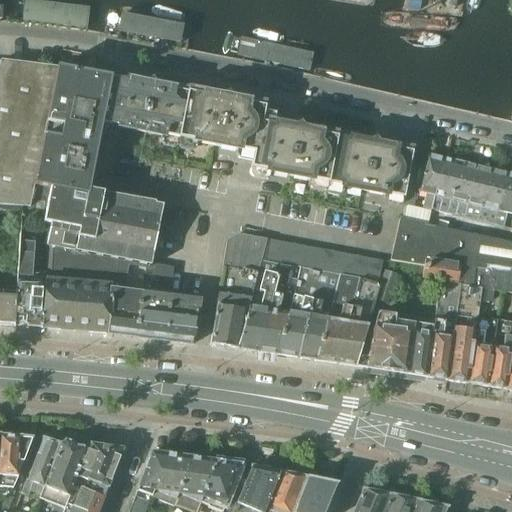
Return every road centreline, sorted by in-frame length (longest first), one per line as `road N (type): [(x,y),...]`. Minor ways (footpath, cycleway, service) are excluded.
road 1 (residential): [(511,130),(103,42),(0,30)]
road 2 (tertiary): [(370,427),(150,392)]
road 3 (tertiary): [(150,392),(0,378)]
road 4 (tertiary): [(511,458),(370,427)]
road 5 (residential): [(150,392),(114,511)]
